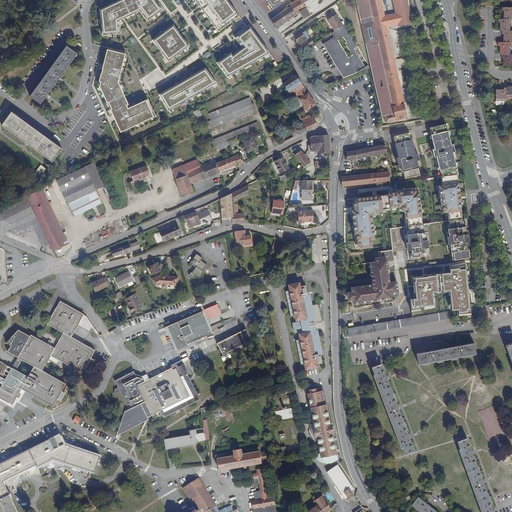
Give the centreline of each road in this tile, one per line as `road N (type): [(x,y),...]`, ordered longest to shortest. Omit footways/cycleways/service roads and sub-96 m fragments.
road 1 (residential): [(330,118),(266,156),(233,187),(61,267)]
road 2 (tertiary): [(333,228),(337,405),(352,466),(376,511)]
road 3 (residential): [(61,267),(100,268),(239,225),(283,236),(333,228)]
road 4 (residential): [(444,0),(488,186)]
road 5 (residential): [(18,105),(46,123),(65,117),(83,90),(86,29)]
